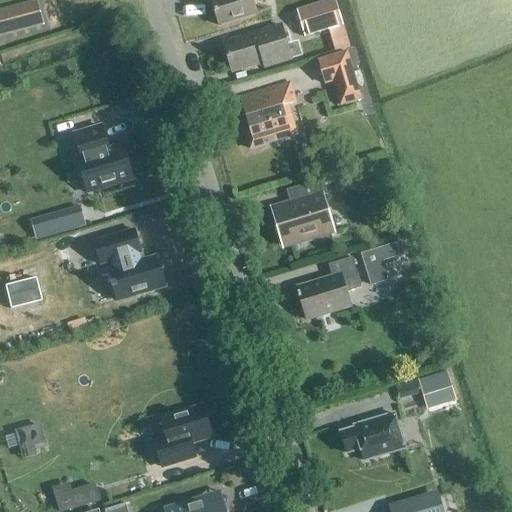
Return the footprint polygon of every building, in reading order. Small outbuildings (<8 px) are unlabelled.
[(251,0),(210,0),(218,26),(256,15),(251,0)] [(333,0),(306,9),(295,12),(303,40),(327,32),(333,52),(348,48),(333,0)] [(0,36),(43,25),(37,2),(0,11),(0,36)] [(280,26),(268,30),(223,44),(232,72),(261,64),(263,71),(291,63),(280,26)] [(360,102),(346,54),(316,63),(323,87),(331,85),(338,109),(360,102)] [(249,150),(291,137),(291,136),(288,137),(283,120),(286,119),(282,107),(295,103),(289,83),(239,99),(249,130),(244,132),(249,150)] [(109,142),(101,118),(74,127),(81,150),(78,151),(88,183),(133,168),(123,137),(109,142)] [(333,158),(336,169),(355,164),(352,152),(333,158)] [(367,161),(352,166),(355,176),(370,172),(367,161)] [(321,197),(327,195),(322,181),(286,192),(290,205),(273,210),(284,246),(331,232),(321,197)] [(57,234),(85,226),(79,206),(52,214),(57,234)] [(109,304),(157,290),(147,259),(129,265),(126,257),(130,256),(123,233),(82,245),(89,268),(104,264),(106,271),(100,273),(109,304)] [(83,253),(67,252),(67,266),(83,267),(83,253)] [(346,293),(361,289),(352,258),(328,265),(331,278),(296,289),(306,321),(350,307),(346,293)] [(27,283),(5,288),(11,310),(41,302),(39,296),(35,280),(27,283)] [(428,372),(435,405),(464,399),(457,366),(428,372)] [(323,416),(344,410),(339,396),(319,403),(323,416)] [(158,442),(166,467),(200,456),(196,443),(216,436),(206,406),(164,419),(170,438),(158,442)] [(407,410),(414,430),(427,425),(420,406),(407,410)] [(358,451),(362,463),(405,450),(394,413),(353,425),(353,428),(339,432),(346,456),(358,451)] [(39,426),(13,433),(14,436),(4,438),(7,452),(17,449),(18,454),(44,447),(39,426)] [(100,501),(94,483),(71,491),(77,509),(100,501)] [(391,511),(443,511),(438,493),(390,507),(391,511)] [(231,511),(230,510),(224,511),(210,511),(205,497),(167,509),(168,511),(231,511)]
